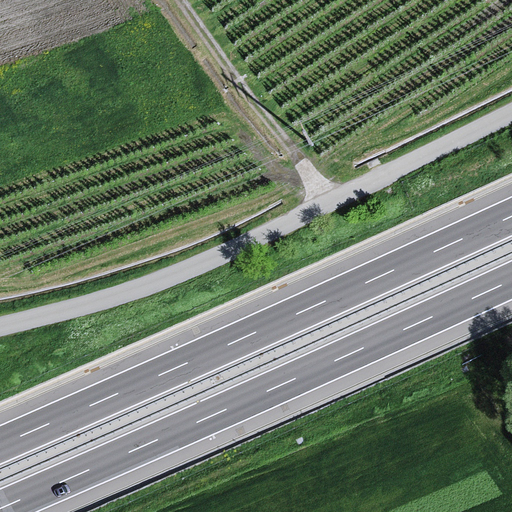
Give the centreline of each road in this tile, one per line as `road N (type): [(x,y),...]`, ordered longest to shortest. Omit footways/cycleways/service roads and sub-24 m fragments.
road 1 (motorway): [(511,215),(0,443)]
road 2 (motorway): [(0,508),(511,280)]
road 3 (unclassified): [(0,323),(138,286),(325,207),(511,112)]
road 4 (track): [(177,0),(325,207)]
